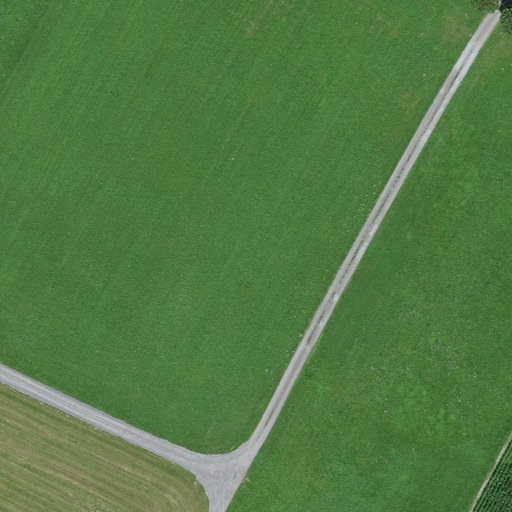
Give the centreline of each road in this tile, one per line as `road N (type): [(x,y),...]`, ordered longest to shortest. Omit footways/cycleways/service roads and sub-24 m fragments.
road 1 (track): [(503,0),(216,511)]
road 2 (track): [(0,370),(232,481)]
